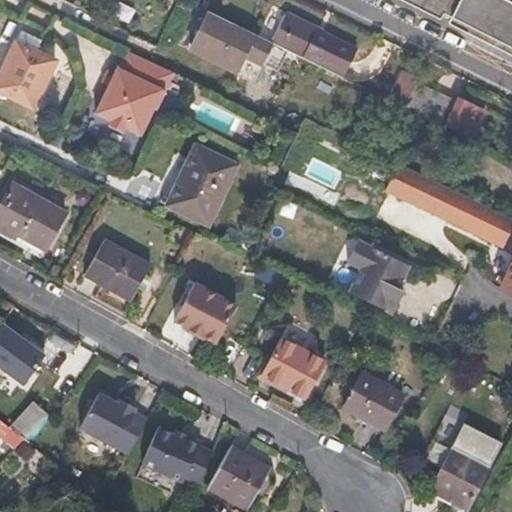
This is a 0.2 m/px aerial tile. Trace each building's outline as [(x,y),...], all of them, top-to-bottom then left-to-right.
[(511,0),(396,0),(437,20),(441,13),(450,18),(447,25),(511,58),(511,0)] [(211,11),(200,34),(263,65),(274,42),(211,11)] [(357,50),(287,15),(274,42),(344,77),(357,50)] [(44,42),(23,32),(18,43),(39,53),(44,42)] [(39,53),(18,43),(0,79),(0,91),(36,109),(59,62),(39,53)] [(116,75),(111,85),(96,114),(112,122),(125,129),(141,137),(155,110),(157,111),(176,75),(144,59),(135,77),(119,69),(116,75)] [(116,75),(109,71),(104,81),(111,85),(116,75)] [(398,76),(387,98),(415,112),(443,126),(453,107),(412,87),(410,82),(398,76)] [(112,122),(110,126),(123,133),(125,129),(112,122)] [(236,165),(197,148),(168,206),(207,225),(236,165)] [(511,217),(403,164),(399,162),(385,191),(502,248),(511,227),(511,217)] [(65,213),(12,184),(0,204),(0,228),(42,252),(65,213)] [(152,257),(111,236),(91,273),(132,295),(152,257)] [(408,265),(357,240),(347,261),(361,268),(349,292),(392,313),(403,291),(397,288),(408,265)] [(511,262),(500,288),(511,293),(511,262)] [(237,303),(195,281),(175,319),(212,338),(218,339),(237,303)] [(0,366),(25,385),(47,355),(4,323),(0,328),(0,366)] [(326,360),(281,338),(263,374),(308,396),(326,360)] [(403,393),(363,372),(344,408),(384,428),(403,393)] [(102,390),(100,394),(118,404),(120,400),(102,390)] [(118,404),(100,394),(81,430),(128,455),(147,418),(135,412),(137,408),(120,400),(118,404)] [(461,422),(425,491),(464,510),(499,441),(461,422)] [(13,448),(23,438),(8,428),(0,439),(13,448)] [(183,439),(157,428),(142,464),(182,482),(183,478),(197,484),(211,452),(197,446),(199,442),(185,436),(183,439)] [(270,468),(231,446),(208,484),(224,493),(248,506),(270,468)] [(224,493),(208,484),(206,489),(225,500),(219,511),(220,511),(244,511),(248,506),(224,493)]
